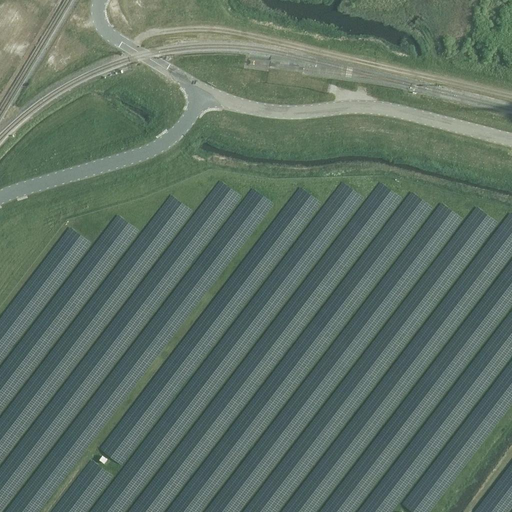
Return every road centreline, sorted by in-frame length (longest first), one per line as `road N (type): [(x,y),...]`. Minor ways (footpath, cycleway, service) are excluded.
road 1 (track): [(130,48),(160,33),(221,30),(511,97)]
road 2 (unclassified): [(511,141),(402,113),(269,111),(203,92)]
road 3 (tertiary): [(203,92),(182,126),(156,147),(0,197)]
road 4 (tertiary): [(203,92),(103,28),(99,0)]
